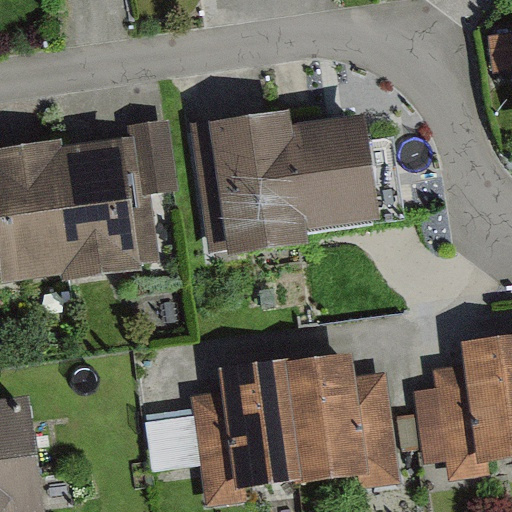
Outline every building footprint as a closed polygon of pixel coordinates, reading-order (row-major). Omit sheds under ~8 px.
[(511,40),(491,43),(498,139),(511,138),(511,40)] [(263,124),(191,128),(199,266),(272,262),(270,240),(352,235),(346,130),(264,134),(263,124)] [(105,148),(0,155),(0,286),(131,277),(126,204),(168,201),(163,128),(104,133),(105,148)] [(491,476),(511,473),(511,348),(463,354),(465,372),(477,477),(491,476)] [(329,370),(193,381),(202,504),(381,490),(373,385),(331,388),(329,370)] [(465,372),(435,375),(448,488),(492,483),(491,476),(477,477),(465,372)] [(46,511),(30,409),(0,413),(0,511),(46,511)]
